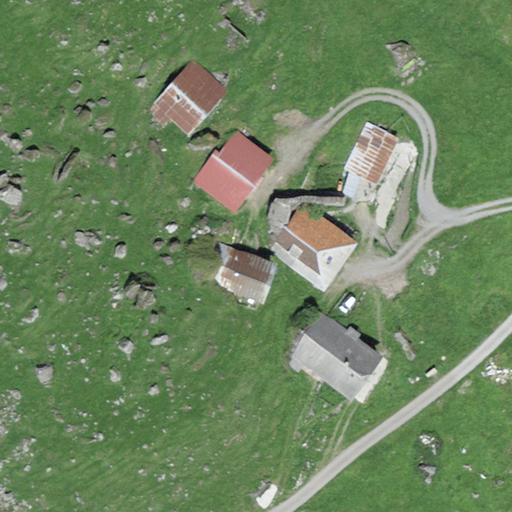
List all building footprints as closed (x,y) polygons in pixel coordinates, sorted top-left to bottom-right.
[(152,100),(182,133),(224,94),(195,62),(152,100)] [(372,204),(398,136),(366,123),(339,191),(372,204)] [(239,134),(198,182),(229,209),(271,161),(239,134)] [(320,289),(355,246),(307,207),(272,251),(320,289)] [(275,260),(228,246),(215,289),(262,303),(275,260)] [(323,316),(293,356),(348,398),(379,358),(323,316)]
